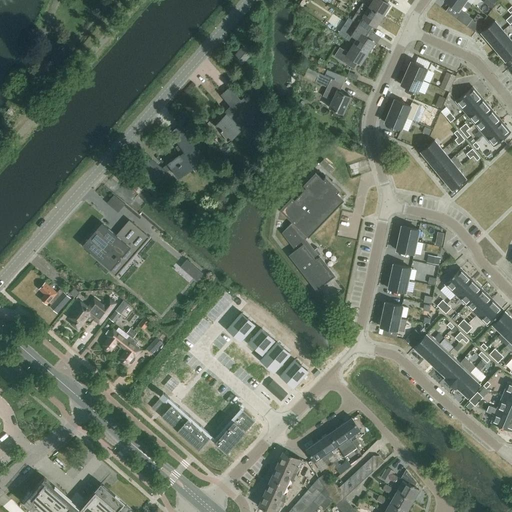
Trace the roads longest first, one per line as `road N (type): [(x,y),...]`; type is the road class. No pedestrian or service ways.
road 1 (tertiary): [(0,283),(248,0)]
road 2 (residential): [(511,458),(394,355),(357,342)]
road 3 (unclassified): [(391,206),(370,116),(408,29)]
road 4 (residential): [(511,292),(446,219),(391,206)]
road 5 (tertiary): [(202,505),(90,406)]
road 6 (unclassified): [(357,342),(391,206)]
road 7 (residential): [(445,505),(356,401)]
road 8 (residential): [(511,103),(477,62),(408,29)]
road 9 (residential): [(90,406),(0,486)]
